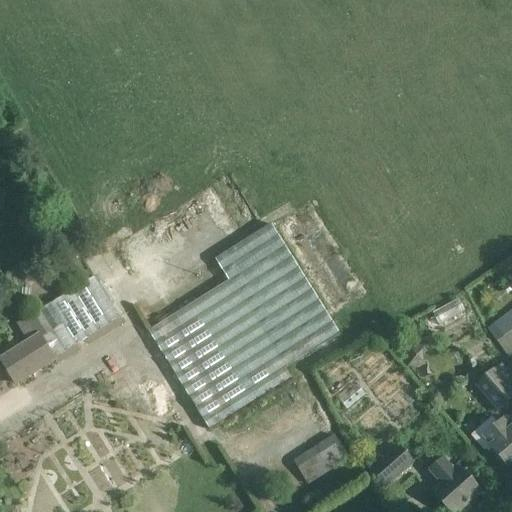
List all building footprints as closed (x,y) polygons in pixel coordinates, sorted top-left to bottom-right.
[(277,221),(329,312),(363,293),(311,202),(277,221)] [(208,256),(223,283),(145,326),(201,428),(287,381),(279,368),(333,338),(269,223),(208,256)] [(39,336),(0,360),(15,384),(120,320),(95,278),(29,318),(39,336)] [(455,301),(429,313),(434,325),(460,313),(455,301)] [(511,309),(487,330),(511,364),(511,363),(511,309)] [(496,369),(477,386),(499,411),(511,399),(511,389),(508,385),(509,384),(496,369)] [(503,420),(481,438),(490,449),(491,449),(509,470),(511,467),(511,430),(503,420)] [(288,462),(302,482),(342,455),(328,434),(288,462)] [(371,470),(370,471),(384,487),(385,486),(413,463),(399,447),(388,455),(373,468),(371,470)] [(430,471),(442,485),(432,493),(448,511),(459,511),(481,494),(460,469),(455,473),(444,460),(430,471)]
